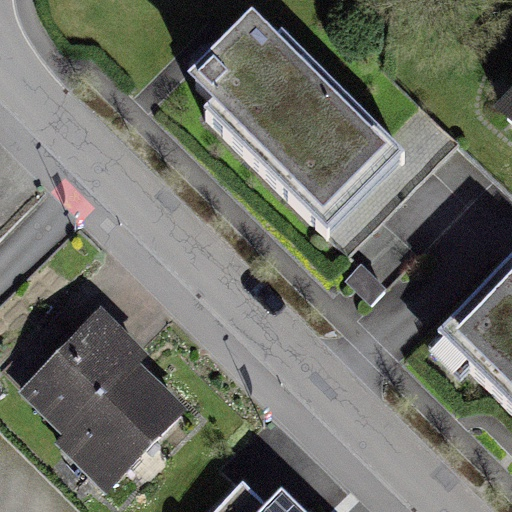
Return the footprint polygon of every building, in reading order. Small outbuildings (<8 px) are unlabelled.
[(403,162),(251,22),(187,89),(211,111),(203,119),(332,238),(403,162)] [(511,86),(495,105),(511,121),(511,86)] [(511,269),(435,345),(511,421),(511,269)] [(189,412),(96,318),(19,394),(112,487),(189,412)] [(265,505),(242,484),(215,511),(301,511),(279,491),(265,505)]
